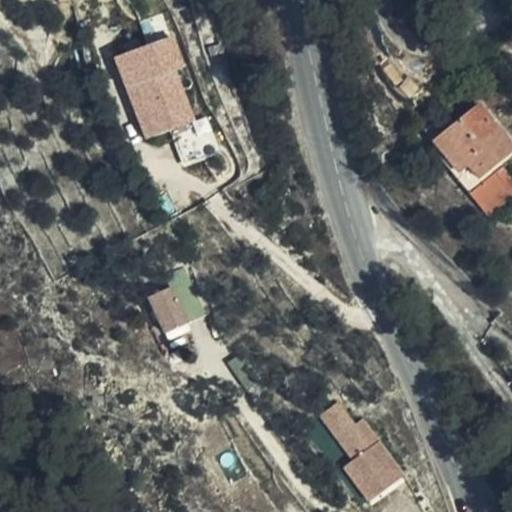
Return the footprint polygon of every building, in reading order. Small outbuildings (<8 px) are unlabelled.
[(132,88),(143,113),(154,138),(192,122),(173,71),(132,88)] [(511,159),(511,147),(479,108),(433,145),(443,157),(439,160),(469,196),(511,159)] [(154,138),(143,113),(134,117),(144,142),(154,138)] [(169,289),(151,297),(166,328),(183,319),(169,289)] [(196,346),(211,338),(205,328),(191,336),(196,346)] [(320,412),(351,460),(343,465),(367,501),(408,475),(369,414),(357,422),(342,398),(320,412)]
